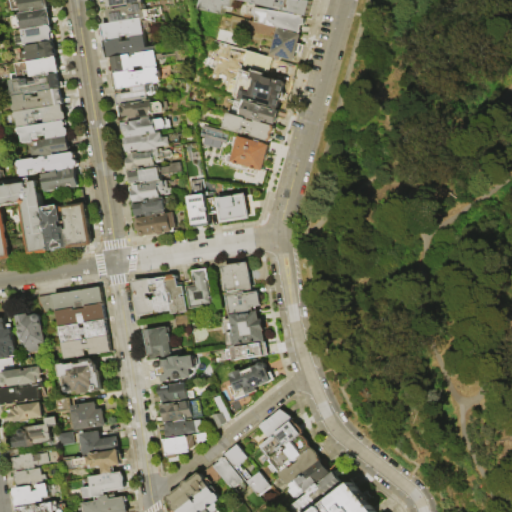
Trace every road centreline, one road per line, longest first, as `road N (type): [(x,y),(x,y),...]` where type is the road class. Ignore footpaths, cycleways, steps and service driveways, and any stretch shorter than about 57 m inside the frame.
road 1 (residential): [(422,511),(326,419),(299,344),(281,249),(282,220),(344,0)]
road 2 (tertiary): [(75,0),(116,263)]
road 3 (residential): [(116,263),(153,511)]
road 4 (residential): [(308,377),(150,499)]
road 5 (residential): [(281,237),(116,263)]
